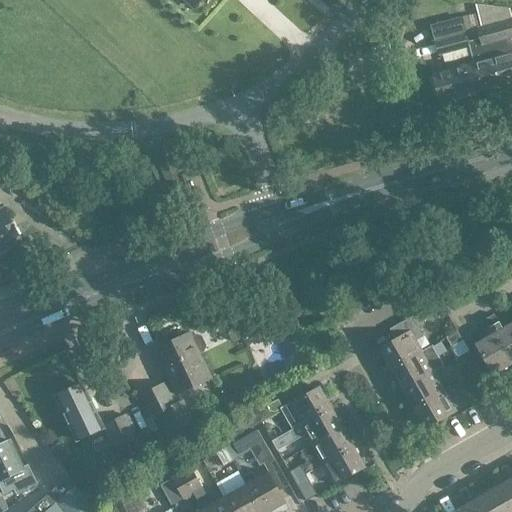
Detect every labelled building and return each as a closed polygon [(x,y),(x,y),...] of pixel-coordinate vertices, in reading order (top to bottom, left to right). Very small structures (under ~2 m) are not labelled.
[(201,0),(184,0),(194,9),(201,0)] [(469,43),(474,42),(476,14),(463,18),(462,17),(430,26),(438,57),(442,56),(445,64),(471,56),(473,56),(469,43)] [(477,14),(476,14),(474,42),(479,41),(481,50),(507,42),(511,40),(511,17),(496,23),(493,14),(478,18),(477,14)] [(511,51),(510,52),(507,42),(481,50),(479,41),(474,42),(469,43),(473,56),(471,56),(473,62),(480,89),(511,80),(511,51)] [(480,89),(473,62),(430,74),(438,101),(480,89)] [(20,240),(3,209),(0,210),(0,251),(14,244),(14,243),(20,240)] [(488,323),(496,319),(493,315),(486,319),(488,323)] [(390,330),(396,341),(379,350),(391,370),(422,353),(416,342),(424,337),(412,317),(390,330)] [(479,323),(481,327),(488,323),(486,319),(479,323)] [(496,319),(488,323),(491,327),(498,323),(496,319)] [(483,331),(491,327),(488,323),(481,327),(483,331)] [(493,375),(511,364),(511,324),(502,330),(504,333),(488,342),(487,339),(475,346),(492,375),(492,376),(493,375)] [(163,342),(165,345),(156,350),(177,395),(211,378),(200,354),(205,351),(206,346),(201,336),(197,335),(192,337),(190,333),(184,336),(182,333),(179,331),(164,339),(163,342)] [(462,342),(457,332),(446,339),(451,349),(462,342)] [(429,349),(422,353),(391,370),(402,390),(433,373),(440,369),(429,349)] [(463,370),(469,379),(480,372),(475,363),(463,370)] [(491,392),(480,372),(469,379),(480,399),(491,392)] [(444,393),(433,373),(402,390),(414,410),(444,393)] [(199,430),(183,401),(175,405),(163,382),(139,396),(151,418),(153,417),(170,450),(196,436),(194,432),(199,430)] [(101,428),(95,414),(96,413),(82,385),(56,397),(70,426),(80,421),(86,435),(101,428)] [(261,423),(281,412),(292,430),(300,426),(331,408),(319,388),(283,408),(278,400),(255,413),(261,423)] [(456,413),(444,393),(414,410),(425,430),(456,413)] [(342,428),(331,408),(300,426),(312,446),(342,428)] [(114,447),(136,436),(133,430),(136,429),(134,425),(132,426),(126,414),(103,426),(114,447)] [(342,428),(312,446),(300,452),(306,462),(317,455),(323,466),(354,448),(348,439),(352,437),(346,428),(343,429),(342,428)] [(258,430),(244,438),(260,466),(274,458),(258,430)] [(27,482),(22,471),(23,470),(9,441),(0,445),(0,483),(4,493),(27,482)] [(224,466),(233,461),(226,448),(217,453),(224,466)] [(365,468),(354,448),(323,466),(334,485),(365,468)] [(166,466),(172,476),(186,466),(180,457),(166,466)] [(289,472),(295,482),(306,476),(300,466),(289,472)] [(183,500),(193,494),(188,486),(197,481),(190,468),(171,479),(183,500)] [(241,477),(246,486),(261,511),(271,511),(286,504),(268,473),(256,481),(251,472),(241,477)] [(306,476),(295,482),(306,502),(317,495),(306,476)] [(97,511),(67,478),(29,511),(97,511)] [(511,511),(511,478),(496,488),(510,511),(511,511)] [(127,503),(140,495),(134,485),(120,493),(127,503)] [(225,498),(232,511),(261,511),(246,486),(225,498)] [(510,511),(496,488),(476,499),(483,511),(510,511)] [(132,501),(138,511),(141,511),(147,509),(141,496),(132,501)] [(203,511),(232,511),(225,498),(203,511)] [(483,511),(476,499),(466,505),(464,502),(454,507),(456,511),(483,511)] [(138,511),(132,501),(123,506),(126,511),(138,511)]
